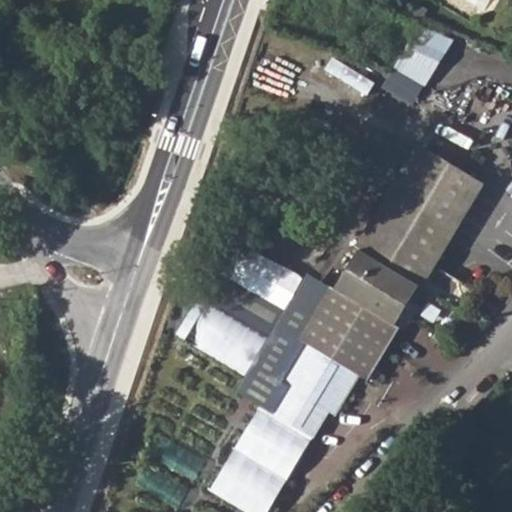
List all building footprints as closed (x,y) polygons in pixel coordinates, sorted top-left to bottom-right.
[(396,68),(429,86),(454,39),(422,21),(396,68)] [(410,139),(346,244),(348,246),(326,284),(322,281),(289,335),(294,338),(272,375),(269,378),(276,382),(261,408),(303,436),(326,401),(335,406),(356,374),(358,375),(390,323),(385,320),(393,308),(400,296),(409,282),(413,285),(479,181),(410,139)] [(230,278),(290,299),(302,267),(241,246),(230,278)] [(418,289),(409,302),(442,323),(451,309),(418,289)] [(198,296),(178,337),(251,372),(271,331),(198,296)]
